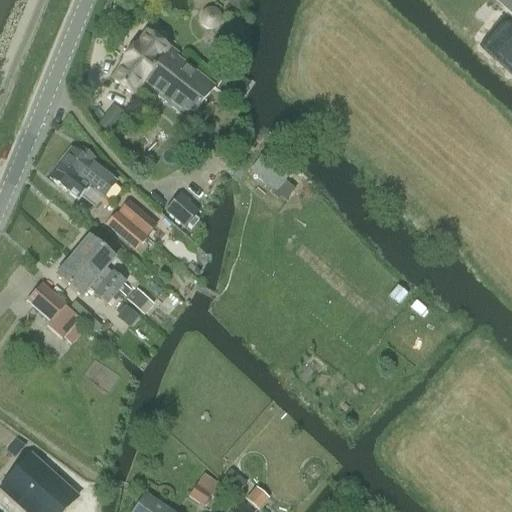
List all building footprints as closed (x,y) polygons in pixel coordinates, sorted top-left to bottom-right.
[(511,0),(497,0),(511,13),(511,0)] [(199,17),(199,19),(199,21),(199,23),(200,25),(201,27),(203,28),(204,29),(206,30),(208,31),(210,31),(212,31),(214,30),(216,29),(218,28),(219,27),(220,25),(221,23),(222,21),(222,19),(222,17),(221,15),(220,14),(219,12),(218,10),(216,9),(214,8),(212,8),(210,8),(208,8),(206,8),(204,9),(203,10),(201,12),(200,14),(199,15),(199,17)] [(143,84),(161,59),(173,68),(179,62),(166,52),(168,50),(145,34),(110,80),(132,97),(143,84)] [(213,89),(179,62),(173,68),(161,59),(143,84),(188,121),(213,89)] [(272,147),(251,170),(275,193),(290,177),(296,170),(297,169),(272,147)] [(71,151),(60,165),(101,199),(103,201),(117,184),(114,182),(113,178),(105,171),(103,173),(90,162),(92,161),(81,152),(78,157),(71,151)] [(49,178),(60,188),(78,202),(81,199),(93,209),(101,199),(60,165),(49,178)] [(189,201),(181,194),(164,212),(184,231),(200,214),(188,203),(189,201)] [(128,202),(118,214),(139,232),(149,220),(128,202)] [(136,252),(145,241),(115,215),(106,226),(136,252)] [(71,259),(117,298),(120,293),(117,291),(123,285),(111,274),(110,275),(104,270),(112,261),(87,240),(84,243),(82,241),(77,247),(79,249),(71,259)] [(58,274),(55,278),(80,299),(87,290),(93,295),(105,306),(106,305),(109,307),(114,301),(117,298),(71,259),(63,268),(61,267),(56,272),(58,274)] [(25,302),(49,323),(60,332),(74,316),(63,307),(64,307),(40,286),(25,302)] [(136,290),(126,301),(143,317),(153,306),(136,290)] [(29,457),(0,489),(0,490),(24,511),(66,511),(77,500),(29,457)] [(217,486),(203,476),(188,498),(202,508),(217,486)] [(168,511),(144,496),(133,511),(168,511)]
